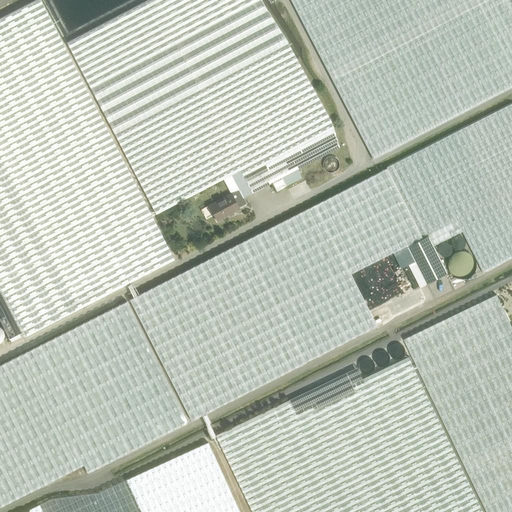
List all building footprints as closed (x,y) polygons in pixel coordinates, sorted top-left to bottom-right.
[(0,288),(21,332),(24,338),(38,331),(174,261),(83,84),(40,0),(35,0),(19,8),(0,18),(0,288)] [(240,170),(247,182),(267,171),(264,165),(333,129),(331,122),(327,113),(308,80),(289,45),(269,14),(260,0),(147,0),(67,43),(81,70),(120,146),(156,215),(196,194),(240,170)] [(511,0),(290,0),(298,14),(332,81),(372,159),(472,108),(511,87),(511,0)] [(131,299),(129,300),(190,421),(197,417),(305,363),(376,326),(350,274),(392,253),(393,252),(406,246),(428,236),(433,246),(461,232),(482,274),(511,257),(511,103),(483,118),(398,162),(311,206),(244,241),(244,242),(131,299)] [(272,183),(276,192),(302,179),(297,169),(339,147),(333,129),(264,165),(267,171),(247,182),(252,193),(272,183)] [(238,207),(246,203),(238,190),(209,205),(217,221),(239,209),(238,207)] [(428,236),(406,246),(414,262),(425,284),(447,273),(433,246),(428,236)] [(393,252),(392,253),(400,269),(414,262),(406,246),(393,252)] [(0,319),(9,338),(21,332),(0,288),(0,319)] [(511,511),(511,327),(497,295),(404,340),(487,511),(511,511)] [(0,506),(38,487),(83,466),(87,474),(187,423),(126,302),(0,365),(0,506)] [(483,511),(471,487),(442,424),(421,382),(409,357),(370,376),(364,365),(347,373),(296,397),(217,437),(253,511),(483,511)] [(238,511),(207,442),(166,461),(135,476),(96,493),(50,499),(29,510),(24,511),(238,511)]
